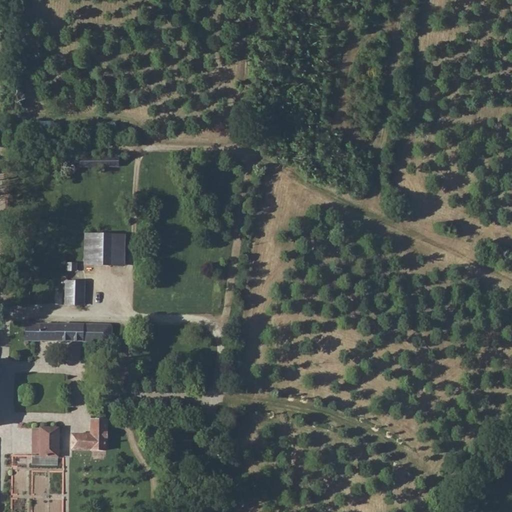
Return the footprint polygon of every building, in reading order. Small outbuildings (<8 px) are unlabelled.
[(94,155),(93,166),(120,167),(120,156),(94,155)] [(85,234),(84,266),(112,267),(113,235),(85,234)] [(84,282),(67,282),(66,306),(83,307),(84,282)] [(29,324),(28,339),(114,342),(114,326),(29,324)] [(74,435),(74,451),(107,452),(108,423),(94,423),(93,435),(74,435)] [(32,457),(31,460),(32,465),(36,465),(57,466),(58,430),(34,428),(32,457)]
